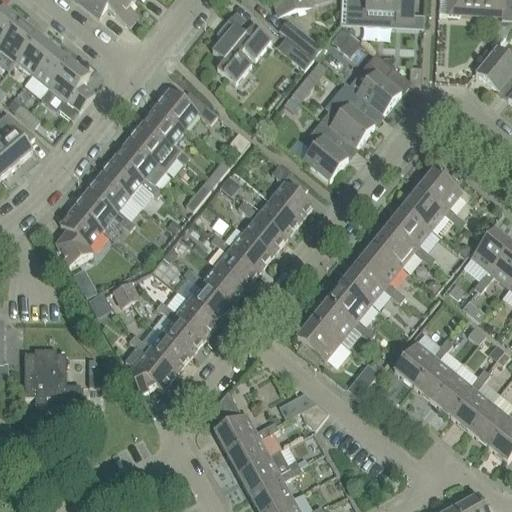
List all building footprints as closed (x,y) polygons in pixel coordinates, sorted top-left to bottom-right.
[(80,0),(77,3),(100,22),(108,12),(130,30),(139,19),(130,11),(136,3),(132,0),(80,0)] [(275,0),(277,5),(280,18),(310,9),(309,7),(331,1),(330,0),(275,0)] [(342,0),(342,15),(396,17),(395,27),(413,28),(414,19),(414,0),(342,0)] [(462,18),(502,21),(502,24),(511,24),(511,2),(504,2),(504,0),(455,0),(456,3),(441,3),(440,17),(462,18)] [(0,51),(21,25),(4,11),(0,16),(0,51)] [(272,45),(252,28),(236,15),(228,25),(234,31),(213,56),(224,65),(218,72),(236,87),(252,68),(241,59),(244,55),(256,64),(272,45)] [(286,40),(314,63),(323,51),(289,23),(280,35),(286,40)] [(497,24),(496,36),(503,41),(511,30),(511,24),(502,24),(497,24)] [(0,51),(0,68),(9,75),(16,66),(38,39),(21,25),(0,51)] [(342,34),(332,45),(340,52),(349,40),(342,34)] [(38,39),(16,66),(33,79),(55,52),(38,39)] [(305,74),(314,63),(286,40),(277,51),(305,74)] [(511,99),(508,103),(509,104),(511,100),(511,52),(507,58),(497,51),(476,77),(499,95),(511,78),(511,99)] [(55,52),(33,79),(50,93),(72,66),(55,52)] [(349,90),(349,91),(384,119),(402,97),(385,83),(394,72),(384,65),(376,58),(356,82),(349,90)] [(73,125),(80,117),(96,97),(84,87),(89,80),(72,66),(50,93),(66,106),(60,114),(73,125)] [(419,93),(422,93),(423,72),(411,71),(410,85),(419,93)] [(303,79),(289,97),(299,105),(313,87),(303,79)] [(322,124),(357,152),(375,130),(358,116),(367,106),(383,120),(384,119),(349,91),(322,124)] [(171,95),(157,112),(177,129),(184,135),(198,118),(202,121),(208,126),(211,128),(218,119),(215,117),(209,112),(190,96),(183,104),(171,95)] [(290,99),(283,107),(294,115),(301,107),(290,99)] [(14,115),(25,124),(31,117),(20,108),(14,115)] [(171,151),(173,148),(184,135),(157,112),(143,129),(171,151)] [(0,129),(4,135),(0,138),(0,151),(16,170),(33,155),(27,148),(36,140),(8,117),(0,123),(0,129)] [(40,124),(31,117),(25,124),(34,131),(40,124)] [(304,164),(330,185),(349,162),(332,149),(340,139),(357,152),(322,124),(303,147),(312,154),(304,164)] [(166,176),(177,162),(176,161),(182,155),(173,148),(171,151),(143,129),(129,146),(166,176)] [(166,176),(129,146),(116,162),(144,185),(146,182),(154,188),(149,195),(158,202),(163,195),(155,189),(166,176)] [(0,151),(0,183),(16,170),(0,151)] [(182,155),(176,161),(177,162),(185,168),(190,162),(182,155)] [(116,162),(102,179),(130,202),(141,188),(149,195),(154,188),(146,182),(144,185),(116,162)] [(214,175),(221,181),(230,171),(223,165),(214,175)] [(272,177),(285,188),(272,205),(300,228),(314,210),(302,201),(309,192),(279,169),(272,177)] [(449,212),(449,213),(462,197),(435,174),(419,193),(447,216),(449,212)] [(119,215),(130,202),(102,179),(89,196),(116,218),(119,215)] [(230,179),(221,190),(231,199),(238,191),(238,186),(230,179)] [(204,188),(195,199),(202,204),(211,194),(204,188)] [(419,193),(404,212),(432,234),(444,219),(452,226),(458,219),(449,213),(449,212),(447,216),(419,193)] [(89,196),(75,213),(103,235),(114,222),(122,228),(127,222),(119,215),(116,218),(89,196)] [(202,204),(195,199),(186,209),(193,215),(202,204)] [(239,211),(247,218),(252,212),(244,205),(239,211)] [(261,219),(252,212),(247,218),(255,225),(258,222),(286,245),(300,228),(272,205),(261,219)] [(432,234),(404,212),(389,230),(416,253),(419,250),(432,234)] [(89,252),(103,235),(75,213),(61,230),(68,236),(57,249),(69,272),(93,259),(89,252)] [(458,219),(452,226),(461,233),(466,226),(458,219)] [(130,235),(136,229),(127,222),(122,228),(130,235)] [(258,222),(255,225),(244,238),(272,261),(286,245),(258,222)] [(173,223),(168,230),(176,237),(182,230),(173,223)] [(479,228),(473,235),(481,241),(487,235),(479,228)] [(374,249),(401,272),(414,256),(422,263),(427,256),(419,250),(416,253),(389,230),(374,249)] [(488,275),(481,283),(488,288),(495,280),(491,278),(511,251),(511,248),(495,234),(472,262),(488,275)] [(211,245),(220,252),(225,245),(217,238),(211,245)] [(233,252),(225,245),(220,252),(228,259),(231,255),(259,278),(272,261),(244,238),(233,252)] [(462,248),(458,254),(466,260),(473,252),(468,248),(462,248)] [(401,272),(374,249),(358,268),(386,290),(389,287),(401,272)] [(171,251),(165,258),(173,264),(176,260),(175,254),(171,251)] [(510,293),(511,290),(511,251),(491,278),(495,280),(510,293)] [(217,272),(245,295),(259,278),(231,255),(228,259),(217,272)] [(436,263),(427,256),(422,263),(431,270),(436,263)] [(392,300),(397,294),(389,287),(386,290),(358,268),(343,286),(371,309),(383,293),(392,300)] [(184,279),(193,285),(198,279),(189,272),(184,279)] [(206,286),(198,279),(193,285),(201,292),(204,289),(232,312),(245,295),(217,272),(206,286)] [(488,288),(481,283),(474,292),(481,297),(488,288)] [(430,285),(426,291),(435,298),(442,289),(437,284),(430,285)] [(133,286),(124,291),(132,307),(141,302),(133,286)] [(371,309),(343,286),(328,305),(356,327),(358,324),(371,309)] [(204,289),(201,292),(190,306),(218,328),(232,312),(204,289)] [(132,307),(124,291),(115,296),(123,312),(132,307)] [(406,301),(397,294),(392,300),(400,307),(406,301)] [(365,330),(358,324),(356,327),(328,305),(313,324),(341,346),(353,331),(360,336),(365,330)] [(157,312),(165,319),(171,312),(162,306),(157,312)] [(165,319),(174,326),(176,322),(204,345),(218,328),(190,306),(179,319),(171,312),(165,319)] [(488,319),(477,309),(470,318),(481,328),(488,319)] [(163,339),(191,362),(204,345),(176,322),(174,326),(163,339)] [(313,324),(297,343),(303,347),(298,354),(312,366),(318,359),(325,365),(341,346),(313,324)] [(0,327),(0,385),(9,386),(9,368),(3,368),(3,330),(4,330),(4,327),(0,327)] [(360,336),(369,343),(374,337),(365,330),(360,336)] [(475,331),(468,339),(479,348),(486,340),(475,331)] [(149,356),(146,359),(138,352),(144,346),(135,339),(133,341),(130,346),(135,350),(123,364),(135,373),(128,377),(140,399),(156,390),(163,396),(177,379),(149,356)] [(152,353),(144,346),(138,352),(146,359),(149,356),(177,379),(191,362),(163,339),(152,353)] [(440,352),(446,357),(453,348),(447,343),(440,352)] [(417,347),(407,359),(395,375),(414,390),(437,362),(433,360),(417,347)] [(489,359),(496,365),(501,359),(505,355),(497,349),(489,359)] [(446,357),(440,352),(433,360),(437,362),(414,390),(433,405),(455,378),(440,365),(446,357)] [(67,390),(67,358),(57,358),(57,354),(35,354),(35,358),(25,358),(25,402),(36,402),(36,410),(47,410),(47,402),(66,402),(66,405),(81,405),(81,390),(67,390)] [(509,365),(501,359),(496,365),(492,370),(499,377),(509,365)] [(367,367),(359,378),(371,388),(379,377),(370,370),(367,367)] [(477,382),(484,387),(491,378),(484,373),(477,382)] [(455,378),(433,405),(451,420),(474,393),(471,390),(455,378)] [(90,391),(106,391),(106,380),(90,380),(90,391)] [(474,393),(451,420),(470,436),(492,408),(477,395),(484,387),(477,382),(471,390),(474,393)] [(258,440),(256,437),(246,419),(243,421),(229,395),(215,412),(225,430),(215,436),(227,458),(258,440)] [(287,425),(301,417),(317,408),(305,398),(280,412),(287,425)] [(329,417),(317,408),(301,417),(307,427),(317,433),(329,417)] [(470,436),(488,451),(511,423),(508,420),(492,408),(470,436)] [(511,423),(488,451),(508,466),(511,461),(511,415),(508,420),(511,423)] [(275,426),(266,431),(270,439),(279,433),(278,431),(275,426)] [(227,458),(238,479),(270,461),(260,444),(270,439),(266,431),(256,437),(258,440),(227,458)] [(279,479),(289,473),(293,481),(302,475),(296,464),(288,468),(281,455),(270,461),(238,479),(250,500),(281,482),(279,479)] [(283,486),(293,481),(289,473),(279,479),(281,482),(250,500),(256,511),(276,511),(293,503),(283,486)] [(484,511),(478,500),(457,511),(484,511)] [(297,511),(293,503),(276,511),(297,511)]
